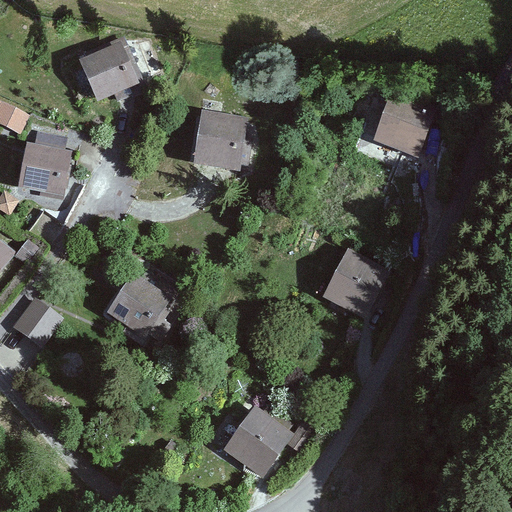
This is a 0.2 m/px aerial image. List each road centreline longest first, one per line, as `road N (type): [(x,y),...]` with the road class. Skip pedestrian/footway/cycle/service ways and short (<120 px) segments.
road 1 (unclassified): [(511,39),(447,216),(329,455),(289,511)]
road 2 (unclassified): [(151,511),(87,477),(0,378)]
